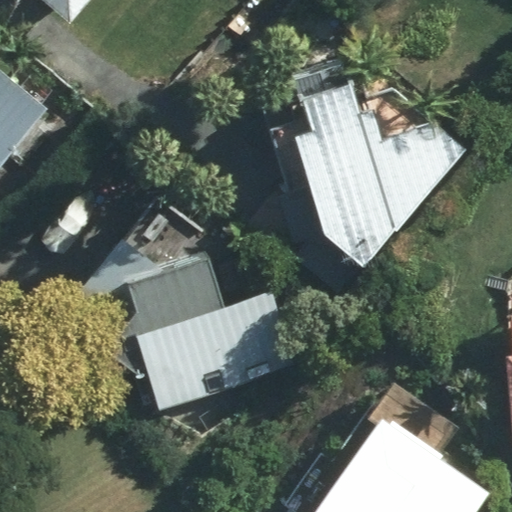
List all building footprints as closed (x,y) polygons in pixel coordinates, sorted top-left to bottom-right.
[(320,98),(283,112),(304,234),(353,277),(475,139),(445,107),(394,117),(363,45),(307,61),(320,98)] [(0,161),(54,96),(0,51),(0,161)] [(304,349),(287,270),(240,280),(230,237),(148,255),(178,393),(261,375),(258,359),(304,349)] [(0,335),(8,326),(0,318),(0,335)] [(468,511),(498,471),(396,397),(313,511),(468,511)]
